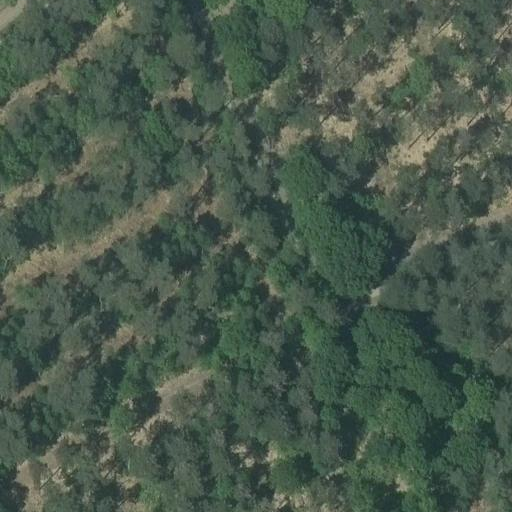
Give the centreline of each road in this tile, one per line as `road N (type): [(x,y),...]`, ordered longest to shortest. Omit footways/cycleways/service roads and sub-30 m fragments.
road 1 (track): [(351,285),(320,265),(202,0)]
road 2 (track): [(339,511),(352,298)]
road 3 (track): [(351,285),(511,220)]
